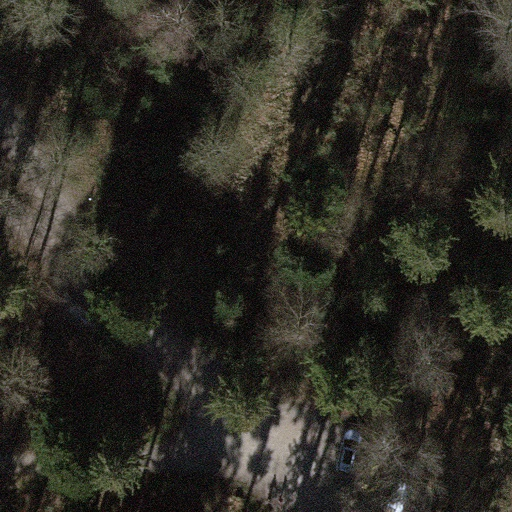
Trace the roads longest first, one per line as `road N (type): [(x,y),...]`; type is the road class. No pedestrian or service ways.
road 1 (track): [(0,255),(285,441)]
road 2 (track): [(0,466),(285,441)]
